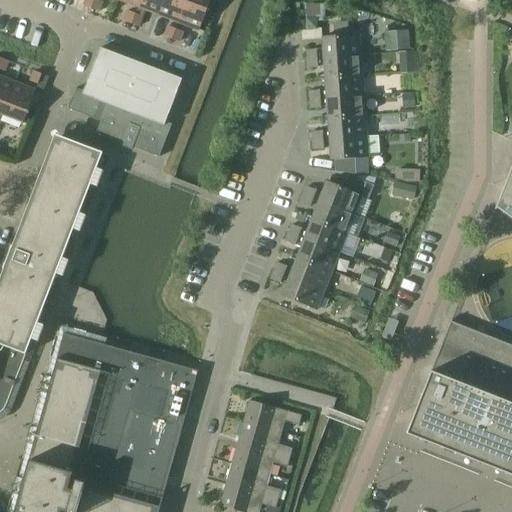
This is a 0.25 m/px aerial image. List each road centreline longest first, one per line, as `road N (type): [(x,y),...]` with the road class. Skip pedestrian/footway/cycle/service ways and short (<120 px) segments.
road 1 (residential): [(346,511),(481,175),(481,11)]
road 2 (residential): [(220,375),(231,329),(218,301),(290,105),(293,37)]
road 3 (residential): [(15,188),(71,31)]
road 4 (residential): [(182,511),(220,375)]
road 5 (residential): [(191,66),(98,29),(71,31)]
